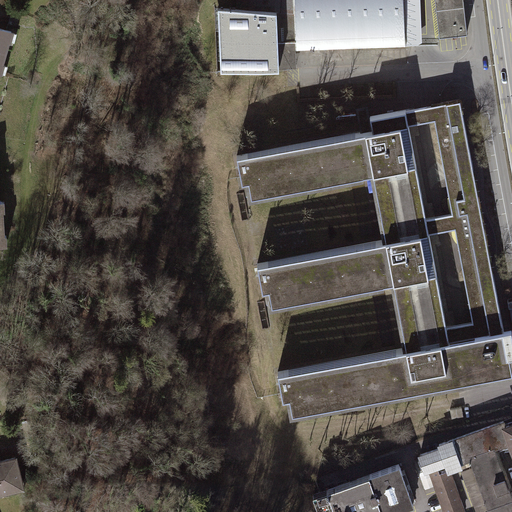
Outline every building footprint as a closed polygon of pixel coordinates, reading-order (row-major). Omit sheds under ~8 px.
[(281,11),(295,12),(294,0),(237,0),(237,9),(277,10),(281,11)] [(294,0),(295,12),(297,49),(408,45),(424,45),(422,0),(294,0)] [(435,0),(440,35),(468,31),(464,0),(435,0)] [(297,49),(295,12),(281,11),(277,10),(237,9),(218,9),(222,70),(280,69),(297,68),(297,49)] [(0,72),(2,73),(13,29),(0,25),(0,72)] [(511,355),(511,333),(511,329),(504,330),(461,101),(447,104),(433,107),(407,112),(370,118),(368,108),(358,110),(362,132),(237,156),(242,183),(249,182),(252,197),(373,174),(386,239),(257,263),(262,291),(269,290),(272,305),(395,282),(407,348),(278,372),(283,399),(290,398),(293,413),(458,382),(484,377),(511,372),(511,368),(510,356),(511,355)] [(511,445),(511,422),(505,424),(504,421),(439,444),(440,447),(420,454),(425,469),(429,468),(444,511),(457,511),(463,510),(449,469),(461,465),(459,461),(470,457),(473,465),(461,470),(476,511),(477,511),(489,508),(490,511),(511,511),(511,496),(494,447),(511,442),(511,445)] [(17,457),(0,461),(0,495),(25,490),(17,457)] [(387,511),(413,502),(399,463),(313,495),(318,508),(333,504),(335,511),(387,511)]
